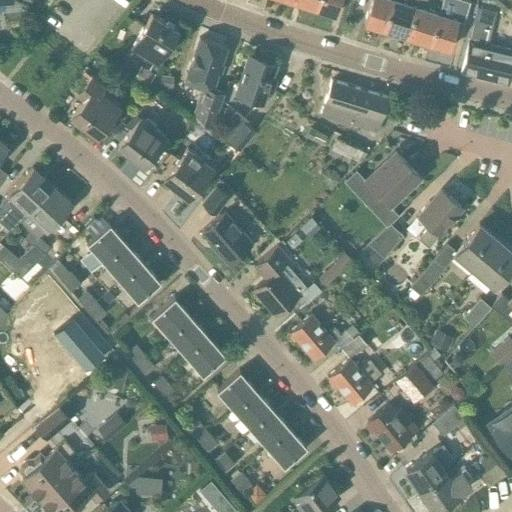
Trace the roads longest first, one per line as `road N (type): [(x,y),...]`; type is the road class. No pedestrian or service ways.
road 1 (residential): [(390,511),(301,392),(148,220),(0,97)]
road 2 (residential): [(511,100),(335,58),(188,0)]
